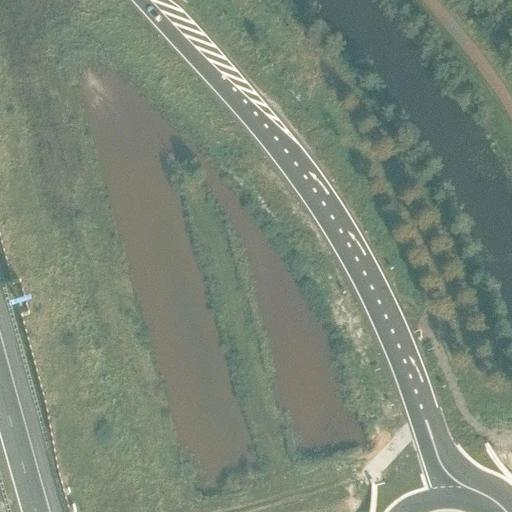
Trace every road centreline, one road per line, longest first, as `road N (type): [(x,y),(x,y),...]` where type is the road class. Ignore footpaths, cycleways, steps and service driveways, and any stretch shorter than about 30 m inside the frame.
road 1 (motorway): [(413,408),(383,329),(310,202),(217,82),(140,0)]
road 2 (motorway): [(34,511),(0,381)]
